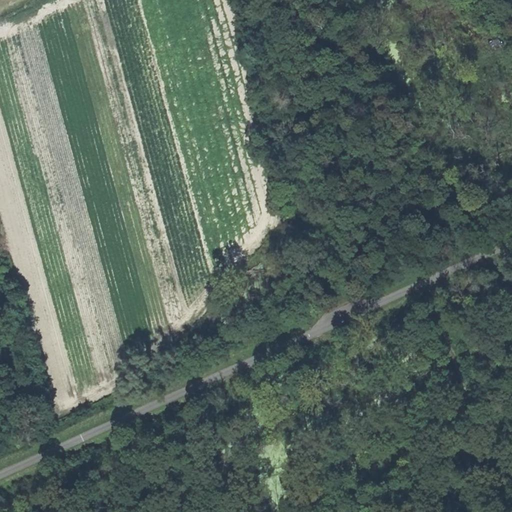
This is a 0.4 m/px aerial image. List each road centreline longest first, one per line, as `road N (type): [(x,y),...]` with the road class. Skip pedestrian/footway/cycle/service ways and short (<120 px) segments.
road 1 (track): [(0,474),(511,243)]
road 2 (track): [(437,511),(469,406),(443,337),(418,313),(346,334),(327,326)]
